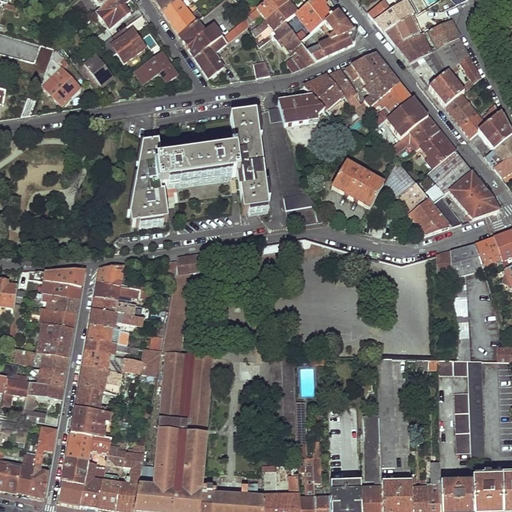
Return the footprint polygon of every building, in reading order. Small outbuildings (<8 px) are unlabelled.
[(92,0),(100,10),(113,0),(92,0)] [(95,14),(109,32),(130,16),(123,7),(131,1),(130,0),(113,0),(100,10),(95,14)] [(152,0),(155,4),(163,15),(179,1),(179,0),(152,0)] [(270,0),(246,19),(248,26),(259,18),(263,22),(287,4),(283,0),(270,0)] [(318,0),(313,0),(295,15),(311,34),(331,19),(322,9),(324,6),(318,0)] [(367,15),(373,23),(400,6),(405,1),(403,0),(398,0),(388,7),(383,2),(367,15)] [(171,27),(179,39),(196,25),(179,1),(163,15),(171,27)] [(250,33),(253,41),(269,29),(272,33),(284,24),(295,15),(287,4),(263,22),(250,33)] [(373,23),(382,34),(408,19),(426,9),(423,4),(406,14),(400,6),(373,23)] [(306,38),(299,43),(300,45),(302,48),(315,64),(355,47),(358,36),(339,12),(331,19),(311,34),(306,38)] [(511,12),(503,17),(508,29),(511,27),(511,12)] [(222,39),(194,61),(201,71),(208,81),(222,71),(212,57),(226,46),(225,44),(248,26),(246,19),(226,36),(222,39)] [(394,49),(417,38),(408,19),(382,34),(394,49)] [(212,20),(209,23),(222,39),(226,36),(212,20)] [(222,39),(209,23),(199,31),(196,25),(179,39),(187,50),(194,61),(222,39)] [(437,46),(439,50),(459,40),(449,23),(429,33),(437,46)] [(272,33),(270,35),(274,40),(275,39),(281,48),(284,46),(290,53),(298,47),(300,45),(299,43),(294,37),(284,24),(272,33)] [(99,47),(111,39),(107,32),(94,40),(99,47)] [(300,32),(294,37),(299,43),(306,38),(300,32)] [(394,49),(409,66),(422,59),(429,56),(426,51),(421,41),(425,38),(424,35),(417,38),(394,49)] [(99,47),(104,54),(111,48),(122,62),(119,64),(121,68),(142,53),(129,36),(116,45),(111,39),(99,47)] [(45,37),(42,45),(54,48),(55,45),(56,40),(45,37)] [(436,52),(448,72),(455,67),(459,64),(468,57),(459,40),(439,50),(436,52)] [(0,53),(0,68),(43,79),(54,48),(42,45),(41,45),(34,61),(0,53)] [(69,52),(62,45),(55,51),(43,88),(62,70),(68,64),(62,58),(69,52)] [(285,64),(291,74),(315,64),(302,48),(299,49),(296,52),(298,55),(285,64)] [(422,59),(438,81),(448,72),(436,52),(434,53),(429,56),(422,59)] [(137,77),(144,86),(160,75),(168,85),(177,78),(161,56),(147,66),(149,68),(137,77)] [(359,108),(354,112),(356,114),(361,119),(375,107),(399,86),(375,56),(345,71),(354,83),(358,79),(366,90),(363,93),(370,100),(359,108)] [(81,62),(75,67),(94,93),(100,89),(101,90),(115,80),(99,57),(85,68),(81,62)] [(428,90),(444,111),(461,97),(481,81),(468,57),(459,64),(470,82),(460,90),(450,78),(458,70),(455,67),(448,72),(438,81),(428,90)] [(252,67),(255,80),(269,78),(262,64),(252,67)] [(41,89),(59,109),(80,90),(62,70),(43,88),(41,89)] [(354,112),(359,108),(353,98),(355,96),(339,73),(327,79),(343,99),(347,104),(354,112)] [(326,114),(328,117),(330,115),(327,112),(341,101),(343,99),(327,79),(303,89),(312,100),(326,114)] [(370,124),(375,131),(377,129),(384,123),(411,101),(399,86),(375,107),(381,113),(375,118),(370,124)] [(444,111),(460,130),(475,116),(461,97),(444,111)] [(27,100),(21,118),(31,116),(36,101),(27,100)] [(278,109),(284,129),(319,123),(319,120),(326,114),(312,100),(277,105),(278,109)] [(411,101),(384,123),(399,142),(401,142),(405,138),(426,121),(411,101)] [(353,126),(355,129),(365,121),(367,122),(373,116),(375,118),(381,113),(375,107),(361,119),(353,126)] [(460,130),(469,140),(477,134),(499,116),(494,108),(489,112),(490,114),(480,122),(475,116),(460,130)] [(268,111),(286,212),(314,207),(303,190),(300,187),(284,129),(278,109),(268,111)] [(348,122),(352,126),(353,126),(361,119),(356,114),(348,122)] [(130,218),(131,228),(167,223),(163,196),(160,197),(159,190),(167,188),(167,182),(181,181),(182,186),(215,182),(214,176),(237,173),(238,178),(242,178),(244,202),(240,203),(242,214),(267,211),(255,115),(230,119),(232,130),(236,130),(238,153),(234,154),(234,152),(230,153),(230,155),(161,164),(158,145),(143,147),(130,218)] [(477,134),(493,153),(511,139),(499,116),(477,134)] [(438,135),(426,121),(405,138),(416,152),(419,150),(438,135)] [(148,143),(158,142),(156,133),(147,134),(148,143)] [(424,163),(433,172),(454,155),(438,135),(419,150),(428,160),(424,163)] [(494,171),(508,162),(502,153),(511,144),(511,140),(511,139),(493,153),(485,160),(494,171)] [(388,152),(393,159),(406,148),(401,142),(399,142),(388,152)] [(415,185),(395,203),(414,225),(417,223),(423,231),(420,233),(425,238),(451,230),(432,208),(439,202),(449,194),(471,176),(454,155),(433,172),(415,185)] [(511,174),(511,159),(508,162),(494,171),(502,181),(511,174)] [(383,188),(395,203),(415,185),(399,166),(397,164),(395,168),(383,188)] [(343,165),(330,188),(369,211),(383,188),(343,165)] [(469,220),(471,223),(499,213),(492,202),(471,176),(449,194),(469,220)] [(451,230),(459,227),(439,202),(432,208),(451,230)] [(501,259),(503,262),(506,261),(511,258),(511,232),(493,239),(501,259)] [(474,246),(484,266),(501,259),(493,239),(474,246)] [(258,247),(259,257),(283,254),(283,252),(302,250),(301,240),(258,247)] [(474,246),(451,253),(452,274),(457,361),(468,362),(471,362),(466,276),(475,274),(473,269),(484,266),(474,246)] [(452,274),(451,253),(438,256),(438,275),(452,274)] [(176,263),(174,277),(192,274),(206,272),(203,255),(177,259),(176,263)] [(167,264),(165,280),(174,279),(174,277),(176,263),(167,264)] [(97,284),(120,288),(123,267),(112,268),(100,269),(97,284)] [(34,272),(33,281),(43,283),(59,286),(61,272),(48,272),(34,272)] [(59,286),(81,290),(84,272),(73,272),(61,272),(59,286)] [(179,355),(192,274),(174,277),(174,279),(166,326),(163,340),(161,353),(165,354),(179,355)] [(0,282),(0,308),(13,312),(14,307),(17,293),(17,288),(7,286),(8,284),(0,282)] [(81,290),(59,286),(43,283),(41,296),(78,302),(81,290)] [(95,298),(117,303),(119,296),(138,299),(139,291),(128,289),(120,288),(97,284),(95,298)] [(14,307),(20,308),(23,294),(17,293),(14,307)] [(41,296),(37,295),(36,299),(41,300),(40,302),(46,303),(45,312),(76,317),(78,302),(41,296)] [(95,298),(92,311),(143,321),(147,322),(147,319),(144,318),(145,311),(123,308),(122,310),(116,309),(117,303),(95,298)] [(11,322),(18,322),(20,308),(14,307),(13,312),(11,322)] [(90,326),(112,331),(113,323),(119,324),(118,326),(142,330),(143,321),(92,311),(90,326)] [(76,317),(45,312),(41,312),(38,326),(47,328),(73,332),(76,317)] [(160,325),(157,339),(163,340),(166,326),(160,325)] [(90,326),(87,341),(110,345),(111,336),(128,339),(129,334),(112,331),(90,326)] [(47,328),(43,356),(68,361),(73,332),(47,328)] [(152,338),(149,352),(160,354),(161,353),(163,340),(157,339),(152,338)] [(87,341),(85,352),(106,356),(108,350),(122,352),(122,350),(131,353),(130,354),(137,355),(137,350),(110,345),(87,341)] [(8,344),(7,350),(16,352),(25,353),(26,347),(8,344)] [(511,363),(511,347),(498,348),(498,363),(511,363)] [(25,353),(16,352),(7,350),(6,350),(5,356),(14,358),(13,364),(32,367),(35,355),(25,353)] [(141,363),(140,373),(157,376),(160,354),(149,352),(143,351),(141,363)] [(106,356),(85,352),(83,367),(108,371),(122,374),(122,371),(139,375),(140,373),(141,363),(106,356)] [(204,465),(214,359),(179,355),(165,354),(154,463),(148,463),(149,453),(147,452),(150,439),(146,438),(145,446),(144,448),(140,476),(138,487),(132,511),(261,511),(262,498),(202,495),(205,465),(204,465)] [(43,356),(41,371),(66,376),(68,361),(43,356)] [(292,356),(273,357),(275,428),(294,428),(292,356)] [(313,365),(313,368),(319,368),(319,364),(328,364),(328,358),(313,358),(313,365)] [(379,419),(380,468),(394,467),(393,361),(378,361),(379,419)] [(438,371),(439,378),(468,379),(468,362),(457,361),(439,362),(438,371)] [(427,362),(428,370),(438,371),(439,362),(427,362)] [(469,455),(470,465),(483,465),(481,362),(471,362),(468,362),(468,379),(468,394),(469,455)] [(19,367),(5,365),(4,372),(0,371),(0,379),(6,381),(16,382),(19,367)] [(108,371),(83,367),(79,388),(102,392),(103,392),(104,385),(102,384),(103,378),(106,379),(106,381),(120,385),(121,381),(122,374),(108,371)] [(40,377),(38,386),(63,391),(66,376),(41,371),(31,369),(30,375),(40,377)] [(16,382),(6,381),(4,394),(1,406),(10,407),(12,396),(26,398),(28,385),(27,385),(22,383),(16,382)] [(63,391),(38,386),(28,385),(26,398),(23,412),(22,420),(44,424),(45,415),(32,413),(32,409),(38,405),(34,402),(35,397),(61,401),(63,391)] [(79,388),(75,410),(98,414),(98,409),(101,396),(102,392),(79,388)] [(455,395),(456,455),(469,455),(468,394),(455,395)] [(297,465),(298,472),(304,472),(304,499),(298,498),(298,511),(315,511),(315,499),(315,485),(314,456),(308,457),(308,459),(305,459),(304,422),(305,422),(305,402),(297,403),(298,424),(297,465)] [(75,410),(70,435),(93,439),(110,441),(111,434),(100,433),(102,423),(109,424),(110,422),(113,423),(114,416),(98,414),(75,410)] [(379,419),(365,419),(366,481),(380,481),(380,468),(379,419)] [(12,431),(13,425),(2,423),(1,429),(12,431)] [(52,455),(56,433),(42,431),(40,439),(36,458),(42,459),(43,453),(52,455)] [(65,460),(88,464),(90,458),(81,456),(82,449),(91,450),(93,439),(70,435),(65,460)] [(40,439),(31,437),(30,441),(27,440),(21,469),(16,496),(29,498),(34,472),(35,464),(36,458),(40,439)] [(114,442),(110,441),(93,439),(91,450),(90,456),(106,459),(105,465),(122,469),(125,455),(125,454),(123,453),(123,448),(113,447),(114,442)] [(125,455),(122,469),(130,470),(130,474),(140,476),(144,448),(134,446),(133,450),(129,449),(128,455),(125,455)] [(82,449),(81,456),(90,458),(90,456),(91,450),(82,449)] [(65,460),(61,484),(84,489),(86,479),(88,465),(88,464),(65,460)] [(0,464),(0,492),(2,493),(16,496),(21,469),(0,464)] [(29,498),(43,501),(48,473),(45,473),(45,471),(45,469),(40,469),(41,466),(35,464),(34,472),(29,498)] [(298,511),(298,498),(298,472),(297,465),(292,465),(292,477),(288,477),(289,488),(292,491),(292,496),(262,497),(262,498),(261,511),(298,511)] [(426,511),(439,511),(440,487),(439,465),(431,465),(432,489),(426,490),(426,511)] [(440,487),(439,511),(471,511),(470,487),(463,487),(462,473),(451,473),(451,487),(440,487)] [(128,485),(138,487),(140,476),(130,474),(128,485)] [(410,511),(426,511),(426,490),(414,490),(415,487),(414,477),(413,474),(410,474),(410,487),(410,511)] [(118,478),(117,477),(104,475),(102,482),(97,511),(102,511),(114,511),(120,485),(117,484),(118,478)] [(471,511),(502,511),(501,481),(489,482),(489,477),(482,478),(482,482),(471,482),(470,487),(471,511)] [(502,511),(511,511),(511,477),(511,481),(501,481),(502,511)] [(80,508),(97,511),(102,482),(92,480),(86,479),(84,489),(80,508)] [(57,504),(80,508),(84,489),(61,484),(57,504)] [(114,511),(132,511),(138,487),(128,485),(120,485),(114,511)] [(330,499),(330,511),(360,511),(360,487),(330,488),(330,499)] [(363,487),(360,487),(360,511),(380,511),(380,489),(363,490),(363,487)] [(380,511),(410,511),(410,487),(380,488),(380,489),(380,511)] [(315,511),(330,511),(330,499),(315,499),(315,511)]
